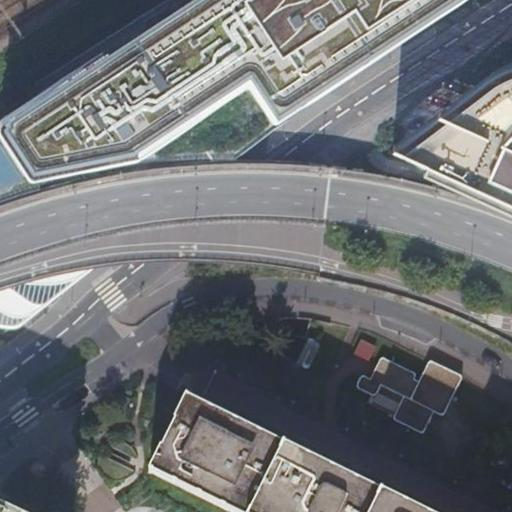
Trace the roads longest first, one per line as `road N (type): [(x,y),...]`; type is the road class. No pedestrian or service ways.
road 1 (residential): [(511,6),(246,188),(0,384)]
road 2 (residential): [(0,432),(165,317),(227,292),(265,287),(388,309),(511,369)]
road 3 (primary): [(511,244),(347,198),(276,192),(134,197),(0,235)]
